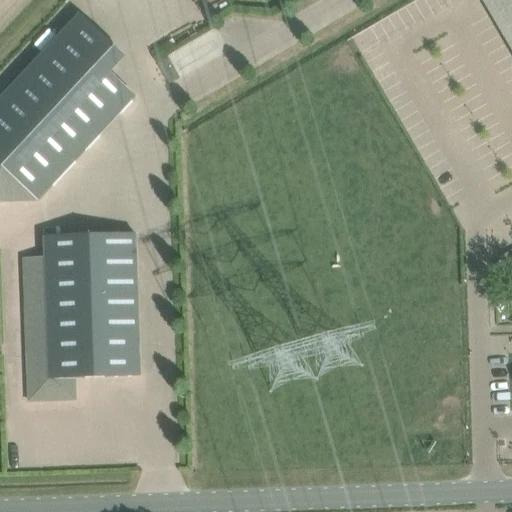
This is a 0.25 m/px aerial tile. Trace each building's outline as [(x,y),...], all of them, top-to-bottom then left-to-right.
[(195,0),(205,18),(230,5),(227,0),(195,0)] [(511,0),(483,0),(511,49),(511,0)] [(0,201),(35,201),(38,201),(39,201),(135,98),(129,92),(110,74),(65,31),(0,100),(0,201)] [(169,58),(159,64),(170,84),(181,78),(169,58)] [(47,318),(26,318),(29,402),(75,400),(75,379),(141,377),(136,235),(45,238),(45,258),(47,318)]
